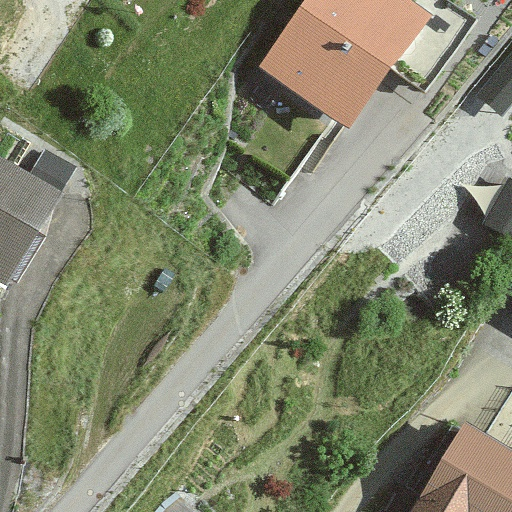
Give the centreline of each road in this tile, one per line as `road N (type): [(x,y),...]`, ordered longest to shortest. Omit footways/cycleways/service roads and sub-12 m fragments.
road 1 (residential): [(413,229),(305,258),(78,511)]
road 2 (residential): [(346,511),(390,446),(479,364)]
